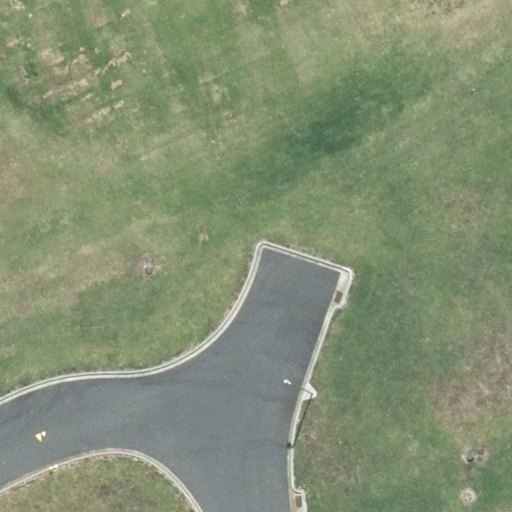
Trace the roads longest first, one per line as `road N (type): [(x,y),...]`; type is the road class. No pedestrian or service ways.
road 1 (residential): [(0,451),(54,429),(137,416),(227,417)]
road 2 (residential): [(227,417),(283,301)]
